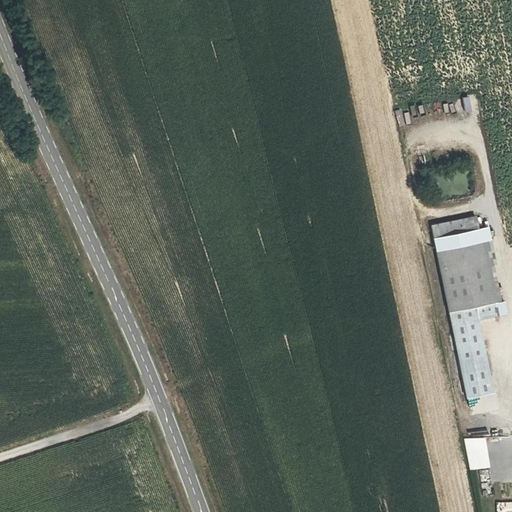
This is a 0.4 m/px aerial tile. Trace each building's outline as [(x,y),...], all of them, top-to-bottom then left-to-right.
[(464,109),(463,95),(456,95),(457,110),(464,109)] [(458,144),(461,152),(474,148),(471,139),(458,144)] [(419,162),(431,159),(429,150),(417,154),(419,162)] [(435,237),(479,229),(476,217),(432,225),(435,237)] [(478,320),(497,317),(482,241),(491,239),(488,227),(479,229),(435,237),(437,250),(450,312),(476,307),(478,320)] [(459,361),(485,356),(478,320),(476,307),(450,312),(459,361)] [(492,394),(485,356),(459,361),(467,398),(492,394)] [(476,469),(486,468),(485,455),(475,456),(476,469)]
